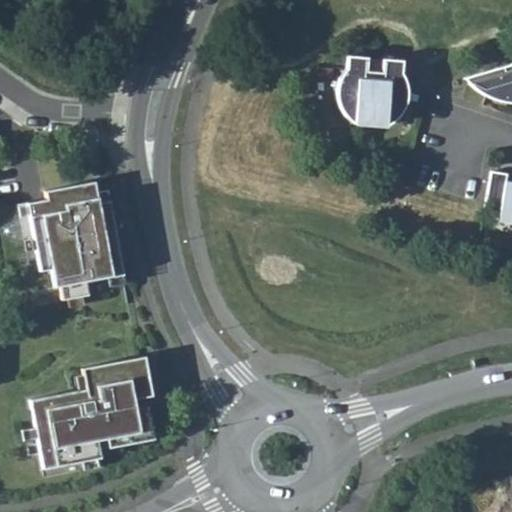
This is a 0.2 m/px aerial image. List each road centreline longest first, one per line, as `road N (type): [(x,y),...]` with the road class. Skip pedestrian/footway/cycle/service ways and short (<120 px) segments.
road 1 (tertiary): [(251,412),(184,314),(151,178)]
road 2 (tertiary): [(511,377),(326,436)]
road 3 (tertiary): [(151,178),(205,0)]
road 4 (residential): [(0,81),(45,108),(136,114)]
road 5 (tertiary): [(191,0),(162,44),(136,114)]
